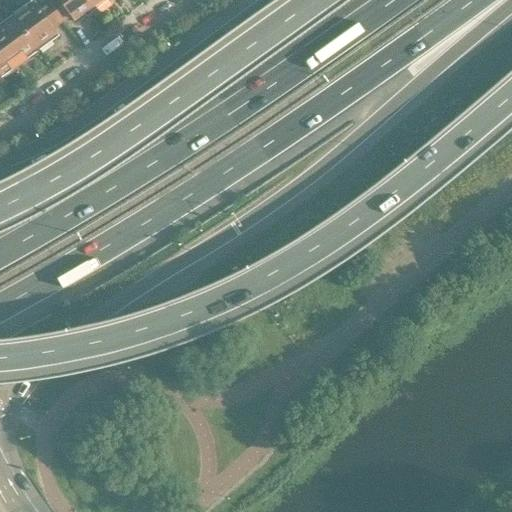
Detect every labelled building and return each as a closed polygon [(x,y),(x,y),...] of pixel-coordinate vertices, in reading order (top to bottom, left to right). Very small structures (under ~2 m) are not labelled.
[(46,0),(29,0),(13,12),(40,49),(59,36),(53,28),(62,21),(46,0)] [(96,9),(90,0),(46,0),(62,21),(71,15),(77,23),(96,9)] [(108,0),(90,0),(96,9),(108,0)] [(40,49),(13,12),(0,21),(0,35),(21,63),(40,49)] [(21,63),(0,35),(0,77),(0,78),(21,63)]
